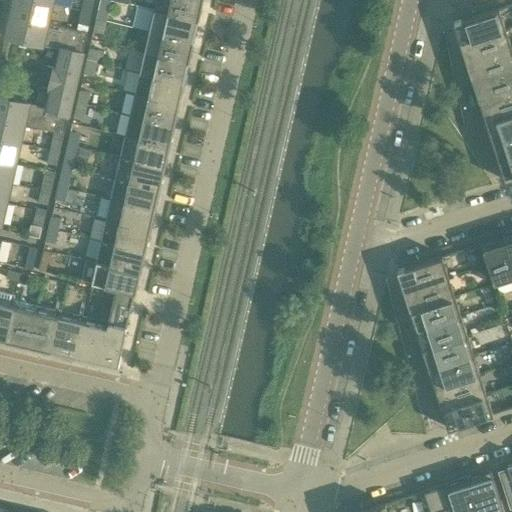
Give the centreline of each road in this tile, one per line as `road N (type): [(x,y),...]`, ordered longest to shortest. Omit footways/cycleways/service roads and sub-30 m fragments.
road 1 (residential): [(154,402),(247,0)]
road 2 (residential): [(297,493),(353,246)]
road 3 (residential): [(353,246),(411,0)]
road 4 (residential): [(297,493),(511,431)]
road 5 (residential): [(353,246),(511,201)]
road 6 (residential): [(154,402),(0,366)]
road 7 (residential): [(297,493),(144,458)]
road 8 (residential): [(0,474),(132,504)]
